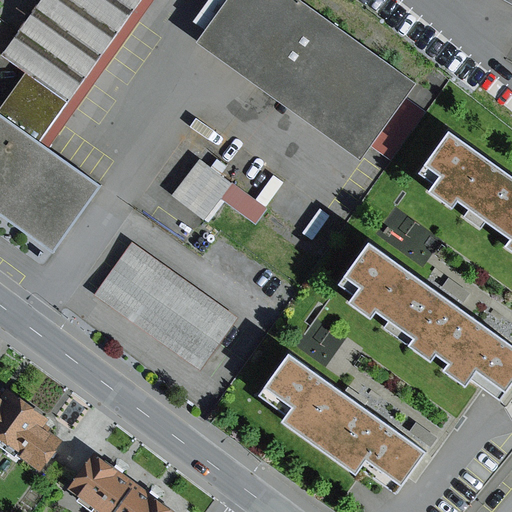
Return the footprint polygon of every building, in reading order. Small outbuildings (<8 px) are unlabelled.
[(45,149),(72,111),(153,0),(41,0),(0,57),(0,58),(24,76),(0,108),(0,218),(50,255),(99,188),(45,149)] [(415,88),(292,0),(231,0),(198,47),(360,164),(415,88)] [(511,166),(458,128),(424,176),(511,237),(511,166)] [(229,184),(198,163),(172,203),(203,223),(229,184)] [(511,385),(511,333),(376,236),(342,282),(503,398),(511,385)] [(239,320),(132,247),(96,299),(202,372),(239,320)] [(439,449),(298,349),(266,393),(408,494),(439,449)] [(0,444),(2,446),(33,406),(0,380),(0,444)] [(2,446),(40,475),(71,434),(33,406),(2,446)] [(64,495),(87,511),(117,511),(138,484),(94,453),(64,495)] [(176,511),(138,484),(117,511),(176,511)]
